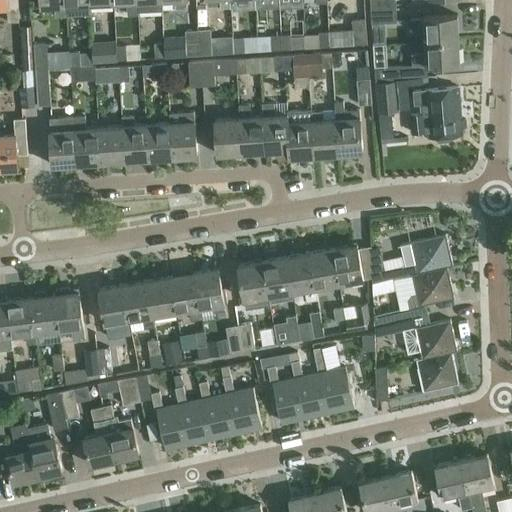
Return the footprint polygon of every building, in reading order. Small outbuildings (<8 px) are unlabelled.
[(0,0),(0,9),(7,9),(8,24),(19,23),(17,0),(0,0)] [(67,15),(65,0),(41,0),(42,7),(54,6),(55,16),(67,15)] [(90,4),(89,0),(65,0),(67,15),(90,14),(90,4)] [(139,12),(137,0),(114,0),(114,3),(127,2),(127,15),(139,14),(139,12)] [(161,0),(137,0),(139,12),(163,11),(162,0),(161,0)] [(186,0),(161,0),(162,0),(171,0),(174,0),(175,9),(187,9),(186,0)] [(230,0),(219,0),(220,8),(231,7),(230,0)] [(370,0),(371,11),(397,9),(396,0),(370,0)] [(397,22),(397,9),(371,11),(372,23),(397,22)] [(456,15),(423,18),(423,19),(409,20),(410,32),(424,31),(425,42),(458,40),(456,15)] [(353,29),(354,45),(368,44),(366,19),(353,20),(353,29)] [(31,25),(21,26),(23,69),(34,68),(31,25)] [(200,55),(199,29),(186,30),(186,45),(187,55),(200,55)] [(199,29),(200,55),(212,54),(211,29),(199,29)] [(329,30),(329,31),(330,46),(345,45),(344,29),(329,30)] [(329,31),(319,32),(320,47),(330,46),(329,31)] [(291,34),(281,35),(282,50),(292,49),(291,34)] [(271,35),(272,50),(282,50),(281,35),(271,35)] [(244,37),(233,37),(234,52),(244,52),(244,37)] [(458,40),(425,42),(426,53),(412,54),(412,66),(426,65),(426,67),(460,64),(458,40)] [(117,60),(116,45),(116,41),(93,42),(93,50),(93,51),(94,62),(117,60)] [(156,58),(165,57),(165,46),(165,42),(155,42),(156,58)] [(36,70),(49,69),(47,43),(34,44),(36,70)] [(126,44),(116,45),(117,60),(127,60),(126,44)] [(186,45),(165,46),(165,57),(187,55),(186,45)] [(81,66),(94,66),(94,62),(93,51),(82,52),(82,51),(70,51),(71,67),(81,66)] [(307,54),(308,69),(333,67),(332,52),(307,54)] [(308,69),(307,54),(283,55),(284,70),(308,69)] [(284,70),(283,55),(274,56),(275,71),(284,70)] [(223,59),(224,74),(237,74),(236,58),(223,59)] [(236,58),(237,74),(247,73),(246,58),(236,58)] [(216,86),(214,60),(201,61),(203,87),(216,86)] [(203,87),(201,61),(189,61),(190,87),(203,87)] [(168,78),(167,63),(143,64),(144,76),(158,75),(158,78),(168,78)] [(81,66),(71,67),(72,81),(96,79),(95,67),(95,65),(94,66),(81,66)] [(130,65),(119,66),(120,81),(131,80),(130,65)] [(400,65),(375,67),(376,81),(401,79),(400,65)] [(119,66),(95,67),(96,79),(96,82),(120,81),(119,66)] [(49,69),(36,70),(37,87),(39,106),(52,105),(49,69)] [(37,87),(36,70),(23,71),(24,87),(20,87),(22,108),(36,107),(34,88),(37,87)] [(370,78),(357,79),(359,104),(372,104),(370,78)] [(397,81),(376,83),(378,113),(400,111),(397,81)] [(414,91),(415,104),(420,104),(421,113),(411,114),(413,133),(429,132),(429,138),(436,138),(436,141),(439,143),(448,142),(450,139),(450,136),(463,135),(459,87),(414,91)] [(288,114),(276,115),(275,101),(263,102),(264,116),(266,151),(290,149),(288,114)] [(264,116),(252,117),(251,103),(239,104),(240,117),(243,153),(266,151),(264,116)] [(314,156),(311,111),(311,108),(287,110),(288,114),(290,158),(314,156)] [(363,153),(361,117),(360,108),(335,109),(336,119),(338,155),(363,153)] [(170,111),(171,121),(173,157),(198,155),(194,109),(170,111)] [(336,119),(324,120),(324,111),(311,111),(314,156),(338,155),(336,119)] [(77,163),(102,162),(99,126),(86,127),(85,114),(74,115),(77,163)] [(125,160),(150,158),(147,123),(135,124),(134,114),(122,115),(123,125),(125,160)] [(77,163),(74,115),(50,117),(51,130),(53,165),(77,163)] [(243,153),(240,117),(216,119),(218,154),(243,153)] [(15,135),(0,136),(0,168),(19,167),(18,154),(28,153),(25,118),(14,119),(15,135)] [(171,121),(147,123),(150,158),(173,157),(171,121)] [(102,162),(125,160),(123,125),(99,126),(102,162)] [(453,265),(446,234),(400,244),(407,275),(412,274),(447,266),(453,265)] [(333,249),(339,284),(363,280),(357,245),(333,249)] [(380,246),(372,248),(373,277),(373,283),(380,281),(388,279),(385,269),(380,246)] [(333,249),(310,253),(316,288),(339,284),(333,249)] [(316,288),(310,253),(286,257),(292,292),(305,290),(307,301),(318,300),(316,288)] [(286,257),(262,261),(268,296),(292,292),(286,257)] [(268,296),(262,261),(238,265),(244,300),(268,296)] [(412,274),(416,294),(411,295),(408,300),(410,308),(454,298),(447,266),(412,274)] [(225,288),(222,289),(218,269),(195,273),(201,308),(212,305),(214,313),(225,311),(223,304),(227,303),(225,288)] [(195,273),(171,277),(177,312),(189,309),(191,320),(202,318),(201,308),(195,273)] [(177,312),(171,277),(148,281),(154,316),(177,312)] [(148,281),(123,285),(129,320),(143,317),(145,328),(156,327),(154,316),(148,281)] [(373,283),(373,294),(383,292),(380,281),(373,283)] [(129,320),(123,285),(99,289),(105,324),(129,320)] [(79,292),(70,293),(69,288),(55,290),(55,295),(59,330),(72,328),(73,340),(85,338),(79,292)] [(33,297),(31,298),(36,332),(37,332),(59,330),(55,295),(45,296),(44,294),(42,292),(34,293),(33,295),(33,297)] [(31,298),(7,301),(12,336),(26,334),(27,343),(38,341),(37,332),(36,332),(31,298)] [(0,349),(13,348),(11,336),(12,336),(7,301),(0,301),(0,349)] [(346,319),(348,331),(366,328),(370,318),(367,303),(357,304),(359,317),(346,319)] [(348,331),(346,319),(344,307),(334,308),(338,333),(348,331)] [(320,310),(310,312),(315,337),(325,335),(320,310)] [(402,310),(392,312),(374,316),(374,327),(405,320),(402,310)] [(287,316),(291,341),(301,340),(297,314),(287,316)] [(429,314),(405,320),(374,327),(375,337),(403,331),(408,355),(422,352),(423,358),(452,352),(459,350),(452,320),(431,324),(429,314)] [(251,323),(238,325),(242,350),(255,348),(251,323)] [(242,350),(238,325),(226,327),(230,352),(242,350)] [(196,332),(198,347),(199,347),(200,357),(209,355),(208,345),(207,341),(205,331),(196,332)] [(363,334),(363,350),(374,349),(373,334),(363,334)] [(208,345),(209,355),(209,356),(226,354),(223,338),(207,341),(208,345)] [(148,340),(152,366),(162,364),(158,339),(148,340)] [(328,371),(324,354),(322,346),(313,348),(318,373),(327,412),(356,405),(347,367),(328,371)] [(164,350),(167,362),(183,359),(181,347),(164,350)] [(97,349),(100,375),(112,373),(108,348),(97,349)] [(100,375),(97,349),(84,351),(87,376),(100,375)] [(289,353),(291,361),(299,359),(297,351),(289,353)] [(64,367),(62,352),(52,353),(54,368),(64,367)] [(452,352),(423,358),(417,360),(424,391),(459,383),(452,352)] [(327,412),(318,373),(304,377),(300,360),(292,362),(295,378),(304,417),(327,412)] [(220,367),(222,377),(231,375),(228,365),(220,367)] [(304,417),(295,378),(279,382),(276,365),(267,367),(271,384),(274,384),(282,422),(304,417)] [(387,366),(375,369),(376,401),(388,399),(387,366)] [(66,384),(88,381),(85,368),(64,371),(66,384)] [(149,380),(147,374),(147,373),(136,375),(137,382),(149,380)] [(172,376),(174,387),(183,386),(180,374),(172,376)] [(137,382),(136,375),(118,379),(124,404),(141,400),(137,382)] [(231,375),(222,377),(226,393),(229,392),(238,431),(253,428),(253,425),(257,424),(257,427),(262,426),(254,387),(234,391),(231,375)] [(34,389),(33,379),(18,382),(19,392),(34,389)] [(198,382),(202,398),(206,398),(214,436),(230,433),(229,431),(233,430),(234,432),(238,431),(229,392),(226,393),(211,396),(207,380),(198,382)] [(174,387),(178,404),(182,403),(190,442),(206,438),(205,436),(209,435),(210,437),(214,436),(206,398),(202,398),(186,402),(183,386),(174,387)] [(74,388),(60,391),(66,418),(80,415),(74,388)] [(66,418),(60,391),(46,394),(54,431),(68,427),(66,418)] [(160,391),(151,393),(155,410),(158,409),(166,447),(182,443),(182,441),(186,440),(186,443),(190,442),(182,403),(178,404),(163,407),(160,391)] [(107,419),(115,417),(115,416),(112,404),(104,405),(107,419)] [(91,408),(94,422),(107,419),(104,405),(96,407),(91,408)] [(115,417),(107,419),(116,459),(140,453),(132,417),(119,420),(118,416),(115,416),(115,417)] [(94,422),(97,434),(84,436),(90,464),(116,459),(107,419),(94,422)] [(22,452),(18,453),(7,455),(14,482),(38,476),(27,429),(25,422),(12,425),(15,438),(18,437),(22,452)] [(47,424),(27,429),(38,476),(63,471),(55,436),(50,437),(47,424)] [(488,453),(462,459),(472,506),(485,503),(481,487),(495,484),(488,453)] [(462,459),(436,464),(443,495),(457,492),(461,509),(472,506),(462,459)] [(413,470),(388,476),(395,507),(420,501),(413,470)] [(372,511),(395,507),(388,476),(360,482),(366,511),(372,511)] [(347,511),(341,486),(316,492),(320,511),(347,511)] [(320,511),(316,492),(291,498),(293,511),(320,511)]
